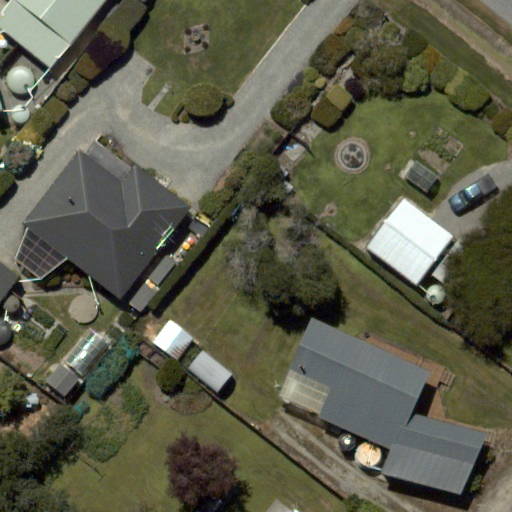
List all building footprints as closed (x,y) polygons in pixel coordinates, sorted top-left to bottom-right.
[(0,38),(51,78),(111,0),(10,0),(0,14),(0,38)] [(92,150),(28,244),(125,309),(189,215),(92,150)] [(405,200),(365,247),(416,290),(456,242),(405,200)] [(0,300),(18,277),(0,263),(0,300)] [(317,343),(289,414),(400,456),(388,486),(454,511),(464,511),(491,444),(416,415),(427,386),(317,343)]
